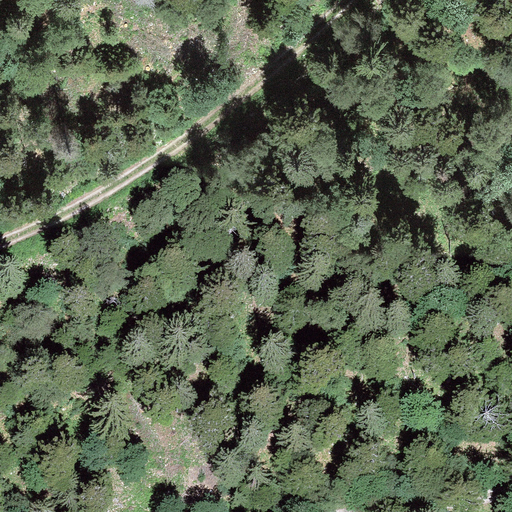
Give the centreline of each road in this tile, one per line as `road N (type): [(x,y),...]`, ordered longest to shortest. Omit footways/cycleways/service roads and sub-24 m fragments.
road 1 (track): [(0,242),(62,215),(182,140),(347,0)]
road 2 (track): [(511,494),(359,511)]
